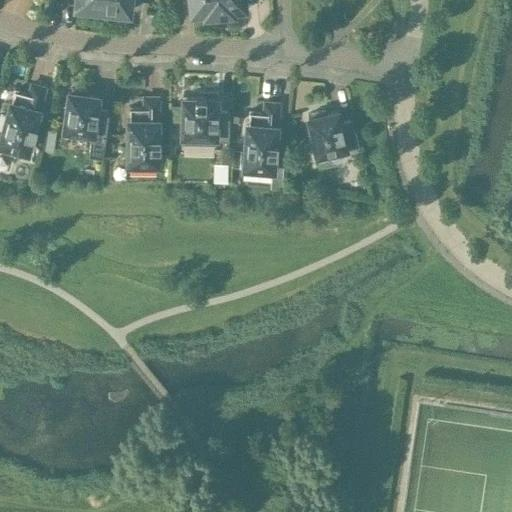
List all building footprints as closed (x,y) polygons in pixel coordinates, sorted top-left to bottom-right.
[(102,12),(103,0),(76,0),(76,6),(89,8),(88,11),(102,12)] [(103,0),(102,12),(115,14),(116,10),(128,12),(129,0),(103,0)] [(219,13),(217,0),(191,0),(192,12),(205,11),(205,14),(219,13)] [(217,0),(219,13),(232,12),(231,8),(244,7),(243,0),(217,0)] [(35,124),(45,87),(31,83),(29,93),(14,89),(11,101),(10,100),(0,136),(0,143),(27,151),(31,135),(33,136),(36,124),(35,124)] [(68,91),(63,132),(91,136),(90,140),(88,155),(103,157),(105,142),(109,109),(96,107),(98,95),(91,94),(88,93),(86,93),(87,90),(71,88),(71,91),(68,91)] [(217,98),(211,97),(205,97),(205,96),(195,95),(194,97),(183,97),(181,143),(215,144),(215,140),(228,140),(229,110),(216,110),(217,98)] [(157,135),(158,96),(144,96),(144,106),(129,106),(129,120),(128,120),(127,163),(157,163),(157,147),(159,147),(159,135),(157,135)] [(275,140),(278,102),(265,101),(264,111),(249,110),(248,123),(247,123),(243,166),(273,169),(274,153),(276,153),(277,141),(275,140)] [(340,122),(337,110),(325,112),(325,109),(310,112),(311,116),(308,116),(317,153),(344,147),(345,149),(359,145),(352,119),(340,122)]
